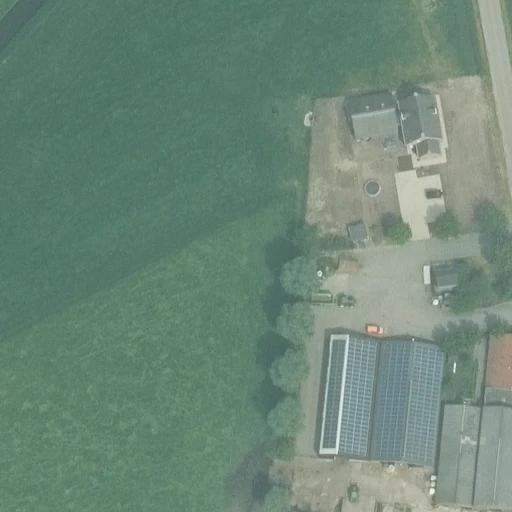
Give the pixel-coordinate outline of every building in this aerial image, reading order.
[(361,120),(353,121),(357,143),(369,141),(368,136),(398,131),(397,129),(403,128),(407,151),(418,149),(420,163),(441,159),(439,146),(443,145),(435,102),(400,108),(394,109),(392,98),(358,104),(361,120)] [(406,201),(392,202),(393,218),(406,217),(406,201)] [(365,227),(350,230),(353,243),(368,240),(365,227)] [(458,274),(437,276),(438,291),(459,289),(458,274)] [(487,392),(485,413),(511,414),(511,340),(491,338),(487,392)] [(369,464),(380,346),(332,341),(321,459),(369,464)] [(372,464),(434,471),(446,351),(384,345),(372,464)] [(445,409),(436,506),(476,510),(485,413),(445,409)] [(511,511),(511,414),(485,413),(476,510),(511,511)]
